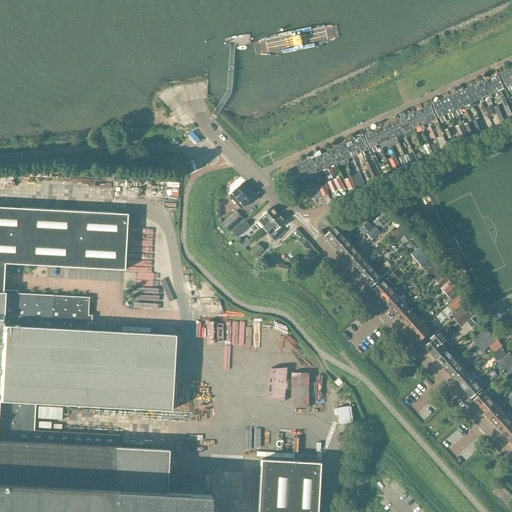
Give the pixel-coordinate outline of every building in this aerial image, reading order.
[(511,84),(511,74),(510,70),(502,74),(508,87),(509,91),(511,89),(510,86),(511,84)] [(499,75),(491,79),(497,92),(499,97),(504,96),(503,95),(501,90),(505,88),(499,75)] [(491,79),(483,83),(489,95),(490,99),(492,98),(491,94),(497,92),(491,79)] [(483,83),(475,86),(480,99),(482,103),(484,102),(483,98),(489,95),(483,83)] [(475,86),(467,90),(472,103),(474,106),(476,105),(475,102),(480,99),(475,86)] [(467,90),(459,93),(464,106),(466,110),(468,109),(467,105),(472,103),(467,90)] [(459,93),(450,97),(456,110),(458,114),(460,113),(458,109),(464,106),(459,93)] [(456,110),(450,97),(442,101),(448,114),(450,117),(452,116),(454,116),(452,112),(456,110)] [(448,114),(442,101),(434,104),(440,117),(442,121),(444,120),(446,119),(444,115),(448,114)] [(494,107),(501,124),(509,121),(502,103),(494,107)] [(431,106),(423,109),(429,122),(430,126),(433,125),(431,121),(437,119),(431,106)] [(491,107),(485,109),(488,117),(494,114),(491,107)] [(423,109),(415,113),(421,126),(422,130),(424,129),(423,125),(429,122),(423,109)] [(415,113),(407,117),(412,129),(414,133),(416,132),(415,128),(421,126),(415,113)] [(412,129),(407,117),(399,120),(404,133),(406,138),(414,134),(414,133),(412,129)] [(473,121),(479,134),(484,132),(479,119),(473,121)] [(399,120),(390,124),(396,137),(398,141),(400,140),(399,136),(404,133),(399,120)] [(465,126),(470,137),(476,134),(471,123),(465,126)] [(390,124),(382,128),(388,140),(390,144),(391,147),(399,144),(398,141),(396,137),(390,124)] [(462,124),(456,127),(462,140),(468,137),(462,124)] [(384,147),(390,144),(388,140),(382,128),(374,131),(380,144),(382,148),(384,147)] [(380,144),(374,131),(366,135),(372,148),(374,151),(376,150),(374,147),(380,144)] [(436,138),(441,149),(448,146),(443,135),(436,138)] [(363,136),(355,140),(361,153),(363,156),(365,155),(363,152),(369,149),(363,136)] [(355,140),(347,143),(353,156),(355,155),(361,153),(355,140)] [(347,143),(339,147),(346,164),(349,163),(347,159),(353,156),(347,143)] [(422,146),(424,149),(427,157),(433,154),(429,146),(428,143),(422,146)] [(441,150),(439,145),(437,143),(432,145),(435,152),(441,150)] [(339,147),(331,151),(337,164),(338,167),(346,164),(339,147)] [(331,151),(323,155),(329,167),(330,171),(333,170),(331,166),(337,164),(331,151)] [(422,152),(417,155),(420,161),(425,158),(422,152)] [(411,153),(405,156),(408,163),(409,165),(415,162),(411,153)] [(323,155),(315,158),(320,171),(322,175),(324,174),(330,171),(329,167),(323,155)] [(389,159),(393,170),(395,169),(399,168),(400,167),(396,156),(389,159)] [(405,156),(399,158),(403,165),(406,164),(408,163),(405,156)] [(315,158),(306,162),(312,175),(314,178),(316,177),(322,175),(320,171),(315,158)] [(298,166),(300,171),(301,172),(302,174),(304,178),(306,182),(308,181),(314,178),(312,175),(306,162),(299,165),(298,166)] [(377,174),(371,162),(366,164),(371,176),(377,174)] [(384,176),(385,176),(393,173),(388,162),(380,165),(380,166),(384,176)] [(363,172),(366,180),(371,178),(368,170),(363,172)] [(353,176),(357,185),(364,182),(360,173),(353,176)] [(238,177),(224,191),(241,209),(255,196),(238,177)] [(340,177),(334,180),(334,181),(338,190),(339,191),(345,188),(340,177)] [(344,180),(348,189),(355,186),(351,177),(344,180)] [(334,181),(328,183),(332,193),(338,190),(334,181)] [(319,187),(323,197),(329,194),(324,185),(319,187)] [(310,192),(309,193),(312,200),(313,200),(314,200),(322,197),(317,187),(309,191),(310,192)] [(0,207),(0,292),(2,293),(5,293),(5,290),(3,290),(5,263),(124,269),(127,214),(0,207)] [(263,227),(278,214),(271,207),(261,217),(257,220),(263,227)] [(360,217),(357,214),(353,209),(348,214),(348,215),(355,222),(359,219),(360,217)] [(374,222),(381,230),(395,217),(388,209),(374,222)] [(221,223),(230,232),(243,220),(235,210),(221,223)] [(284,221),(278,214),(267,224),(263,227),(268,232),(270,234),(274,231),(284,221)] [(368,222),(362,216),(360,217),(359,219),(364,225),(368,222)] [(398,217),(392,223),(397,228),(403,223),(398,217)] [(232,231),(237,237),(250,226),(245,220),(232,231)] [(364,225),(364,226),(369,232),(373,228),(368,221),(368,222),(364,225)] [(380,232),(375,226),(373,228),(369,232),(375,238),(380,232)] [(400,226),(389,237),(394,243),(406,232),(400,226)] [(326,236),(332,243),(342,234),(345,230),(343,228),(340,232),(336,227),(335,228),(326,236)] [(415,235),(409,230),(404,234),(409,240),(415,235)] [(332,243),(337,249),(348,240),(351,237),(349,235),(346,238),(342,234),(332,243)] [(408,243),(414,251),(419,246),(419,245),(420,244),(415,238),(414,240),(413,239),(408,243)] [(244,248),(249,244),(245,240),(240,244),(244,248)] [(337,249),(343,255),(353,246),(357,243),(355,241),(351,244),(348,240),(337,249)] [(248,252),(256,245),(252,241),(249,244),(244,248),(248,252)] [(258,243),(256,245),(248,252),(254,259),(264,250),(258,243)] [(349,262),(359,253),(362,249),(361,247),(357,243),(353,246),(343,255),(349,262)] [(411,254),(418,262),(427,255),(428,254),(422,246),(421,246),(411,254)] [(349,262),(355,268),(368,256),(366,254),(363,257),(359,253),(349,262)] [(418,262),(424,269),(432,262),(427,255),(418,262)] [(355,268),(360,274),(374,262),(368,256),(355,268)] [(374,262),(360,274),(366,281),(376,272),(384,265),(384,264),(381,261),(378,264),(375,261),(374,262)] [(424,269),(428,275),(437,267),(432,262),(424,269)] [(376,272),(366,281),(372,287),(373,286),(386,274),(383,271),(387,268),(384,265),(376,272)] [(430,274),(436,281),(444,274),(438,267),(430,274)] [(399,279),(393,273),(384,281),(375,289),(374,290),(380,296),(390,287),(394,284),(399,279)] [(442,287),(450,280),(444,274),(436,281),(442,287)] [(446,295),(455,287),(452,283),(450,280),(442,287),(440,289),(446,295)] [(386,303),(396,294),(400,291),(398,289),(394,292),(390,287),(380,296),(386,303)] [(452,301),(459,294),(461,293),(455,287),(446,295),(452,301)] [(17,291),(5,290),(5,293),(6,295),(5,327),(87,330),(87,323),(91,323),(92,316),(88,316),(89,298),(17,293),(17,291)] [(386,303),(392,309),(402,300),(405,297),(403,295),(400,298),(396,294),(386,303)] [(455,312),(466,302),(459,294),(452,301),(448,304),(455,312)] [(397,315),(407,306),(411,303),(409,301),(406,304),(402,300),(392,309),(397,315)] [(397,315),(403,322),(413,313),(417,310),(415,308),(411,311),(407,306),(397,315)] [(465,307),(458,313),(465,322),(472,315),(465,307)] [(403,322),(409,328),(419,319),(422,316),(421,314),(417,317),(413,313),(403,322)] [(409,328),(415,334),(425,325),(428,322),(426,320),(423,323),(419,319),(409,328)] [(471,319),(467,322),(472,328),(476,324),(471,319)] [(478,333),(484,328),(480,323),(474,329),(478,333)] [(425,325),(415,334),(420,341),(421,340),(430,332),(434,328),(432,326),(428,330),(425,325)] [(87,330),(5,327),(1,406),(35,407),(35,403),(171,410),(175,335),(87,330)] [(479,335),(472,341),(477,346),(484,340),(490,334),(486,328),(479,335)] [(427,346),(426,347),(432,353),(442,344),(445,341),(448,339),(440,331),(433,338),(434,339),(427,346)] [(488,347),(496,341),(490,335),(483,341),(488,347)] [(498,340),(490,347),(496,354),(503,347),(498,340)] [(432,353),(437,360),(452,346),(450,344),(449,345),(445,349),(442,344),(432,353)] [(437,360),(443,366),(453,357),(456,354),(458,353),(452,346),(437,360)] [(497,362),(507,354),(502,349),(493,357),(497,362)] [(508,354),(502,359),(508,367),(511,363),(511,356),(509,353),(508,354)] [(443,366),(449,372),(459,363),(462,360),(460,358),(457,361),(453,357),(443,366)] [(454,378),(464,369),(468,366),(462,360),(459,363),(449,372),(454,378)] [(454,378),(460,385),(470,376),(474,373),(478,368),(477,366),(472,370),(468,374),(464,369),(454,378)] [(460,385),(466,391),(479,379),(477,377),(474,380),(470,376),(460,385)] [(479,379),(466,391),(472,397),(473,396),(482,388),(481,388),(485,385),(487,384),(481,377),(479,379)] [(474,400),(480,407),(494,395),(488,388),(484,391),(475,399),(474,400)] [(480,407),(486,413),(496,404),(500,401),(494,395),(480,407)] [(486,413),(492,420),(502,411),(505,407),(503,405),(500,409),(496,404),(486,413)] [(209,511),(210,495),(203,495),(166,493),(167,478),(168,450),(119,448),(120,435),(34,430),(35,407),(1,406),(0,436),(0,511),(209,511)] [(350,406),(336,408),(338,424),(352,422),(350,406)] [(492,420),(497,426),(507,417),(511,414),(509,412),(505,415),(502,411),(492,420)] [(497,426),(503,432),(511,424),(511,415),(511,414),(507,417),(497,426)] [(511,424),(503,432),(509,439),(511,435),(511,424)] [(257,511),(317,511),(320,463),(261,459),(257,511)] [(204,481),(167,478),(166,493),(203,495),(204,481)]
